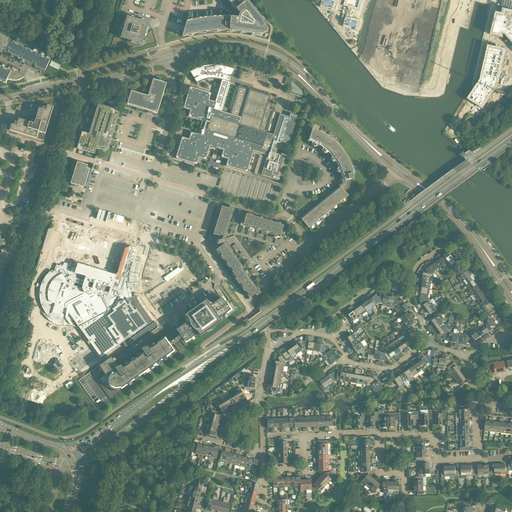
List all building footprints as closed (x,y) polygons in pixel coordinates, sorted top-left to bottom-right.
[(186,21),(182,37),(188,36),(196,34),(198,33),(209,32),(211,31),(220,31),(224,31),(238,32),(240,32),(259,35),(260,35),(260,34),(261,34),(262,34),(263,34),(264,33),(265,33),(265,32),(266,31),(266,30),(266,29),(266,28),(266,27),(266,26),(265,26),(265,25),(265,24),(266,24),(246,0),(228,0),(230,2),(239,14),(238,18),(235,18),(224,17),(219,17),(210,18),(195,19),(186,21)] [(326,0),(324,0),(323,6),(333,9),(335,3),(326,0)] [(497,16),(493,34),(501,36),(502,33),(505,34),(511,41),(511,14),(506,13),(505,18),(497,16)] [(383,15),(381,25),(387,27),(388,23),(389,20),(390,16),(383,15)] [(127,17),(122,32),(120,38),(142,45),(147,27),(145,26),(144,24),(145,22),(127,17)] [(348,19),(346,26),(356,29),(358,22),(348,19)] [(377,24),(375,30),(379,31),(382,32),(386,33),(387,27),(381,25),(377,24)] [(443,24),(442,31),(451,33),(453,26),(443,24)] [(0,48),(4,51),(4,50),(6,51),(7,52),(7,53),(18,58),(18,57),(19,58),(21,59),(31,64),(33,65),(34,65),(34,66),(44,71),(50,60),(49,60),(46,58),(45,57),(45,56),(45,55),(44,55),(44,54),(44,53),(43,53),(43,52),(42,52),(41,51),(40,50),(39,50),(38,50),(37,50),(37,49),(36,49),(35,49),(34,49),(33,49),(32,50),(31,50),(30,50),(26,48),(26,49),(24,48),(23,47),(13,42),(12,42),(11,41),(9,41),(10,40),(0,35),(0,48)] [(371,47),(369,53),(373,54),(373,55),(377,56),(377,55),(380,56),(382,50),(371,47)] [(482,81),(470,99),(482,107),(496,85),(504,52),(490,49),(482,81)] [(60,66),(52,61),(49,66),(58,70),(60,66)] [(230,115),(220,112),(229,83),(230,83),(232,78),(230,77),(234,70),(224,67),(224,66),(216,65),(205,66),(205,65),(198,68),(197,68),(189,72),(194,79),(193,79),(196,84),(199,83),(201,82),(204,81),(206,80),(209,80),(211,79),(214,79),(217,79),(219,80),(221,81),(215,102),(209,100),(211,93),(189,87),(183,108),(190,110),(188,117),(201,121),(197,135),(190,132),(188,139),(181,137),(175,158),(196,165),(198,158),(205,160),(209,146),(223,150),(221,157),(227,160),(225,166),(247,173),(253,154),(254,154),(254,155),(257,156),(258,155),(259,156),(253,174),(278,181),(286,157),(276,154),(277,148),(284,150),(286,144),(288,144),(297,116),(290,114),(289,118),(279,115),(273,136),(266,133),(266,134),(262,132),(273,97),(270,97),(270,96),(238,87),(230,115)] [(23,77),(24,76),(11,69),(10,71),(0,66),(0,67),(0,66),(0,79),(5,82),(7,78),(9,79),(10,79),(11,79),(13,80),(14,80),(15,80),(17,79),(18,79),(19,79),(21,78),(22,77),(23,77)] [(390,70),(387,79),(392,81),(395,73),(395,71),(390,70)] [(392,81),(391,82),(397,84),(400,74),(395,73),(392,81)] [(400,74),(397,84),(402,86),(405,76),(400,74)] [(405,76),(402,86),(407,87),(410,78),(405,76)] [(410,78),(407,87),(412,88),(416,78),(415,78),(410,76),(410,78)] [(416,78),(412,88),(418,88),(421,79),(416,77),(415,78),(416,78)] [(426,83),(425,89),(436,89),(438,80),(431,78),(430,84),(426,83)] [(127,98),(127,99),(128,99),(126,104),(127,105),(156,114),(157,113),(166,84),(166,83),(160,82),(161,80),(160,79),(159,79),(159,80),(158,81),(153,79),(152,80),(148,96),(131,91),(131,92),(129,97),(128,97),(127,96),(127,97),(126,97),(126,98),(127,98)] [(115,110),(98,104),(89,134),(82,132),(77,149),(94,154),(97,145),(100,146),(103,137),(107,138),(115,110)] [(11,125),(9,131),(43,141),(53,107),(47,105),(46,108),(43,107),(42,109),(39,108),(35,120),(36,120),(35,121),(33,121),(33,120),(32,119),(31,119),(31,120),(31,121),(32,121),(31,123),(31,124),(30,123),(18,119),(17,123),(15,122),(14,125),(11,125)] [(450,130),(446,135),(457,142),(460,137),(461,137),(469,125),(470,126),(483,116),(465,105),(458,117),(457,117),(449,129),(450,130)] [(352,177),(352,176),(352,175),(353,174),(351,166),(348,159),(343,153),(342,150),(335,143),(333,141),(326,136),(319,133),(312,130),(309,140),(315,142),(321,145),(326,149),(331,154),(335,159),(338,164),(341,170),(343,176),(341,177),(340,183),(339,186),(341,188),(301,220),(308,229),(312,226),(312,225),(314,224),(318,221),(317,221),(319,219),(322,217),(322,218),(329,212),(329,211),(333,208),(348,196),(343,190),(345,189),(346,188),(347,187),(347,186),(348,185),(348,184),(348,183),(348,182),(348,181),(348,180),(349,180),(350,180),(351,180),(351,179),(352,179),(352,178),(352,177)] [(143,153),(145,149),(122,142),(121,146),(143,153)] [(84,188),(86,181),(89,170),(86,169),(87,166),(77,162),(70,184),(84,188)] [(454,171),(459,175),(466,181),(467,181),(467,180),(456,170),(455,170),(454,171)] [(241,268),(233,257),(234,256),(226,244),(224,238),(225,235),(224,235),(231,210),(233,211),(234,208),(229,206),(228,209),(221,207),(211,240),(212,241),(213,245),(212,246),(224,263),(225,262),(227,264),(226,265),(228,268),(229,267),(232,272),(231,273),(237,280),(235,281),(238,285),(239,284),(242,288),(241,289),(243,293),(245,292),(248,296),(246,297),(248,299),(254,294),(255,297),(259,294),(258,291),(256,292),(240,269),(241,268)] [(281,233),(281,231),(283,226),(246,215),(244,222),(241,221),(240,225),(242,226),(243,225),(248,226),(280,236),(279,238),(282,239),(283,234),(281,233)] [(80,232),(67,228),(62,243),(58,242),(56,243),(52,257),(56,264),(54,272),(51,271),(50,272),(48,273),(44,278),(42,282),(40,287),(39,290),(39,293),(39,295),(39,298),(39,300),(40,303),(41,306),(42,308),(43,310),(40,311),(42,313),(43,315),(45,317),(47,320),(50,322),(52,323),(53,324),(54,324),(59,325),(62,326),(65,326),(66,326),(67,324),(69,325),(73,325),(75,325),(75,327),(79,333),(81,332),(131,298),(131,296),(130,293),(129,291),(130,291),(131,290),(131,289),(131,288),(131,287),(130,287),(130,286),(129,286),(128,284),(128,282),(128,279),(129,279),(129,277),(129,272),(130,269),(136,249),(132,248),(130,248),(130,249),(128,249),(129,248),(128,246),(125,246),(122,241),(91,231),(87,234),(83,233),(82,234),(80,234),(80,233),(80,232)] [(449,263),(451,265),(455,262),(449,253),(447,254),(446,253),(444,255),(444,256),(449,263)] [(442,258),(439,254),(437,256),(438,258),(440,260),(444,266),(449,263),(444,256),(442,258)] [(444,266),(440,260),(435,263),(439,270),(444,266)] [(439,270),(435,263),(430,266),(435,273),(439,270)] [(435,273),(430,266),(426,269),(427,271),(427,273),(423,273),(423,276),(424,276),(432,278),(432,274),(435,273)] [(178,267),(163,278),(166,282),(184,270),(182,268),(180,269),(178,267)] [(461,282),(463,280),(470,276),(472,274),(474,273),(471,269),(468,272),(468,270),(457,278),(461,282)] [(470,276),(463,280),(466,285),(473,281),(475,280),(473,277),(475,276),(474,273),(472,274),(470,276)] [(473,281),(466,285),(470,290),(476,285),(473,281)] [(476,285),(470,290),(467,292),(470,296),(473,294),(480,290),(476,285)] [(220,298),(221,299),(230,311),(218,319),(220,322),(220,321),(221,322),(220,322),(221,322),(237,311),(234,308),(231,303),(228,299),(220,288),(215,286),(214,289),(220,298)] [(481,292),(480,290),(473,294),(476,299),(483,294),(487,292),(485,289),(481,292)] [(419,301),(421,303),(417,306),(419,308),(422,306),(423,305),(430,300),(428,298),(429,294),(421,293),(419,293),(416,292),(416,295),(420,296),(419,301)] [(479,304),(486,299),(485,297),(489,294),(487,292),(483,294),(476,299),(479,304)] [(371,299),(375,305),(378,303),(381,304),(383,296),(383,294),(380,294),(379,297),(377,297),(376,295),(371,299)] [(131,298),(81,332),(100,358),(124,341),(152,321),(150,318),(143,310),(139,304),(137,299),(135,296),(131,298)] [(397,297),(394,296),(394,298),(393,306),(396,306),(398,309),(404,304),(401,299),(399,301),(397,300),(397,297)] [(207,308),(221,299),(220,298),(207,307),(203,301),(182,317),(178,320),(177,327),(171,326),(165,326),(165,323),(113,361),(111,357),(109,359),(109,358),(104,361),(105,362),(103,363),(98,366),(78,381),(98,409),(200,338),(199,337),(199,338),(198,337),(199,337),(197,334),(185,342),(177,330),(190,320),(191,321),(194,319),(193,318),(195,317),(194,315),(202,310),(203,311),(204,310),(205,311),(208,309),(207,308)] [(230,311),(221,299),(207,308),(208,309),(205,311),(204,310),(203,311),(202,310),(194,315),(195,317),(193,318),(194,319),(191,321),(190,320),(177,330),(185,342),(197,334),(199,337),(198,337),(199,338),(199,337),(200,338),(221,322),(220,322),(221,322),(220,321),(220,322),(218,319),(230,311)] [(375,305),(371,299),(366,302),(371,308),(375,305)] [(489,304),(486,299),(479,304),(481,306),(478,308),(480,310),(483,309),(489,304)] [(423,305),(422,306),(424,309),(425,308),(427,310),(433,305),(430,300),(423,305)] [(483,309),(480,310),(483,315),(486,313),(494,308),(496,307),(494,304),(495,303),(493,301),(491,303),(489,304),(483,309)] [(371,308),(366,302),(361,305),(366,312),(371,308)] [(408,309),(404,304),(398,309),(401,314),(408,309)] [(366,312),(361,305),(357,308),(361,315),(366,312)] [(437,310),(433,305),(427,310),(430,314),(437,310)] [(361,315),(357,308),(352,312),(357,318),(361,315)] [(487,319),(495,320),(496,315),(494,314),(493,313),(496,311),(494,308),(486,313),(488,316),(487,319)] [(357,318),(352,312),(348,315),(352,321),(357,318)] [(403,322),(409,318),(408,315),(406,313),(399,317),(403,322)] [(432,321),(435,325),(442,321),(444,319),(441,314),(432,321)] [(409,318),(403,322),(406,327),(413,322),(413,321),(415,320),(414,318),(415,317),(413,315),(411,316),(409,318)] [(489,331),(489,332),(492,330),(492,329),(490,327),(492,326),(494,326),(495,320),(487,319),(487,322),(484,324),(489,331)] [(413,321),(413,322),(406,327),(408,330),(407,333),(415,334),(416,328),(414,328),(413,326),(416,324),(413,321)] [(445,325),(442,321),(435,325),(438,330),(445,325)] [(438,330),(441,335),(448,330),(450,328),(447,324),(445,325),(438,330)] [(479,327),(484,334),(486,333),(487,334),(489,332),(489,331),(484,324),(479,327)] [(484,334),(479,327),(475,331),(479,337),(484,334)] [(448,330),(441,335),(445,339),(447,338),(449,338),(448,342),(451,342),(452,341),(453,333),(450,333),(448,330)] [(479,337),(475,331),(470,334),(475,341),(479,337)] [(349,343),(357,338),(353,333),(347,338),(348,340),(347,340),(349,343)] [(406,336),(404,338),(409,345),(412,344),(410,341),(412,339),(414,340),(415,334),(407,333),(406,336)] [(463,344),(466,345),(466,346),(468,346),(469,346),(470,345),(471,344),(472,342),(475,346),(478,345),(476,343),(475,341),(470,334),(468,336),(464,335),(463,344)] [(307,350),(309,336),(306,336),(305,341),(300,341),(296,344),(296,345),(301,351),(304,350),(307,350)] [(318,352),(320,338),(317,338),(316,343),(314,343),(312,351),(318,352)] [(320,338),(318,352),(321,353),(323,355),(330,351),(331,350),(329,347),(326,349),(324,347),(325,345),(323,345),(324,339),(320,338)] [(347,351),(360,342),(357,338),(349,343),(350,345),(346,349),(347,351)] [(404,338),(399,341),(404,348),(406,346),(407,347),(409,345),(404,338)] [(402,349),(404,348),(399,341),(398,339),(393,342),(400,352),(403,350),(402,349)] [(356,352),(363,347),(360,342),(347,351),(349,354),(354,350),(356,352)] [(393,342),(388,345),(395,354),(396,356),(398,358),(398,359),(402,357),(399,353),(400,352),(393,342)] [(296,344),(293,346),(293,347),(291,348),(296,355),(301,351),(296,345),(296,344)] [(388,345),(383,348),(385,351),(390,358),(391,359),(394,357),(393,356),(395,354),(388,345)] [(365,350),(363,347),(356,352),(358,355),(360,353),(362,355),(361,357),(367,358),(368,350),(365,350)] [(296,355),(291,348),(287,351),(291,358),(296,355)] [(284,353),(282,349),(279,351),(281,353),(282,355),(287,361),(288,364),(293,361),(291,358),(287,351),(284,353)] [(333,353),(331,350),(330,351),(323,355),(321,357),(324,362),(326,360),(333,355),(332,353),(333,353)] [(380,352),(378,360),(384,361),(384,359),(386,358),(388,360),(391,359),(390,358),(385,351),(383,353),(380,352)] [(429,365),(432,366),(435,351),(430,351),(429,357),(426,356),(425,358),(422,360),(426,367),(429,365)] [(437,369),(443,370),(444,368),(445,359),(445,357),(446,355),(446,353),(443,353),(442,359),(439,358),(438,367),(437,369)] [(276,365),(284,366),(284,363),(287,361),(282,355),(278,358),(279,360),(278,362),(275,361),(275,365),(276,365)] [(336,360),(333,355),(326,360),(329,365),(336,360)] [(422,360),(421,359),(420,359),(418,361),(416,357),(413,358),(422,370),(426,367),(422,360)] [(422,370),(413,358),(410,361),(413,364),(412,366),(417,373),(422,370)] [(451,360),(445,359),(444,368),(447,368),(448,371),(455,366),(456,365),(454,362),(453,363),(451,364),(450,363),(451,360)] [(511,359),(489,363),(490,373),(506,371),(505,369),(511,367),(511,359)] [(410,366),(408,363),(404,365),(405,366),(406,368),(408,370),(412,377),(417,373),(412,366),(410,366)] [(455,366),(448,371),(452,375),(458,371),(460,369),(462,368),(463,367),(462,365),(458,368),(456,365),(455,366)] [(356,384),(358,369),(355,369),(355,374),(352,373),(350,383),(356,384)] [(272,376),(282,377),(284,378),(285,372),(283,372),(275,370),(270,370),(270,372),(273,373),(272,376)] [(412,377),(408,370),(406,371),(405,370),(402,372),(403,373),(408,380),(412,377)] [(329,375),(333,382),(336,380),(339,381),(341,373),(341,371),(337,371),(337,374),(334,374),(333,372),(329,375)] [(368,377),(367,386),(370,386),(372,389),(379,384),(380,383),(378,381),(375,383),(374,381),(374,379),(372,378),(373,372),(369,371),(369,373),(369,375),(368,377)] [(455,380),(463,375),(461,372),(460,373),(458,371),(452,375),(455,380)] [(403,383),(408,380),(403,373),(402,372),(400,374),(400,375),(398,376),(403,383)] [(246,376),(245,381),(255,383),(256,378),(252,377),(253,374),(246,373),(246,376)] [(325,376),(323,378),(330,387),(330,388),(335,384),(333,382),(329,375),(326,377),(325,376)] [(464,377),(463,375),(455,380),(458,385),(460,383),(462,385),(464,384),(462,382),(465,380),(464,378),(464,377)] [(403,383),(398,376),(394,380),(399,386),(403,383)] [(330,387),(323,378),(320,379),(321,380),(319,382),(321,384),(319,386),(323,392),(330,387)] [(283,384),(281,383),(273,382),(270,381),(268,381),(268,383),(271,384),(271,387),(272,387),(280,389),(282,389),(283,384)] [(379,384),(372,389),(375,393),(377,392),(379,394),(381,393),(379,391),(382,389),(381,387),(382,386),(380,383),(379,384)] [(276,396),(276,394),(279,394),(280,389),(272,387),(271,387),(270,393),(272,393),(271,395),(276,396)] [(236,393),(241,401),(242,402),(243,405),(245,404),(243,400),(246,398),(240,390),(236,393)] [(241,401),(236,393),(231,395),(236,404),(241,401)] [(231,395),(226,398),(231,407),(232,408),(234,407),(233,406),(236,404),(231,395)] [(231,407),(226,398),(222,401),(227,410),(231,407)] [(227,410),(222,401),(217,404),(217,403),(215,405),(216,407),(218,406),(222,412),(227,410)] [(456,413),(456,415),(469,415),(469,409),(465,409),(465,406),(458,406),(458,410),(459,410),(459,413),(456,413)] [(420,414),(420,425),(428,425),(428,420),(431,419),(431,410),(427,410),(428,414),(420,414)] [(212,414),(210,419),(220,421),(221,416),(218,415),(218,412),(212,411),(211,414),(212,414)] [(446,419),(445,415),(445,411),(441,411),(441,414),(433,414),(434,425),(442,425),(442,419),(446,419)] [(366,417),(366,427),(374,427),(374,422),(378,422),(377,412),(374,412),(374,416),(366,417)] [(408,426),(408,416),(404,416),(404,412),(398,412),(399,420),(402,420),(402,426),(408,426)] [(412,415),(408,416),(408,426),(415,426),(415,420),(418,420),(417,412),(412,412),(412,415)] [(397,413),(388,414),(388,417),(388,427),(395,426),(394,420),(397,420),(397,413)] [(353,417),(354,428),(362,428),(361,422),(365,422),(364,414),(361,414),(361,417),(353,417)] [(388,414),(378,414),(378,421),(381,421),(382,427),(388,427),(388,417),(388,414)] [(219,424),(220,421),(210,419),(209,424),(223,428),(223,426),(219,424)] [(216,437),(217,432),(207,429),(206,434),(205,437),(208,437),(214,439),(214,437),(216,437)] [(359,440),(359,445),(369,445),(369,439),(365,439),(365,437),(359,437),(359,440)] [(277,442),(277,447),(287,447),(287,441),(283,442),(283,439),(276,439),(276,442),(277,442)] [(327,441),(320,441),(320,444),(317,444),(317,447),(313,448),(313,450),(329,449),(329,444),(327,444),(327,441)] [(470,447),(470,441),(460,442),(460,447),(460,450),(468,450),(468,447),(470,447)] [(413,452),(416,452),(425,452),(425,446),(422,446),(421,444),(415,444),(415,446),(413,447),(413,452)] [(205,456),(208,446),(202,445),(199,458),(201,458),(202,455),(205,456)] [(218,449),(213,448),(210,461),(212,461),(212,458),(216,459),(218,449)] [(224,462),(227,448),(225,448),(224,452),(221,451),(218,461),(224,462)] [(425,457),(425,452),(416,452),(416,457),(415,457),(415,461),(418,461),(422,460),(422,457),(425,457)] [(245,468),(249,454),(246,453),(245,457),(242,457),(239,466),(245,468)] [(424,460),(422,460),(418,461),(418,464),(419,469),(428,469),(428,463),(425,463),(424,460)] [(500,474),(500,464),(494,464),(494,468),(491,468),(492,475),(495,475),(495,474),(500,474)] [(508,471),(508,469),(508,467),(505,468),(505,464),(500,464),(500,474),(505,474),(508,474),(508,471)] [(475,476),(474,469),(472,469),(472,465),(466,466),(466,475),(472,475),(472,476),(475,476)] [(483,475),(483,465),(477,465),(477,469),(474,469),(475,476),(478,476),(478,475),(483,475)] [(492,475),(491,468),(489,468),(489,465),(483,465),(483,475),(488,474),(488,475),(492,475)] [(450,476),(449,466),(444,466),(444,470),(441,470),(441,477),(444,477),(444,476),(450,476)] [(458,476),(458,469),(455,469),(455,466),(449,466),(450,476),(455,476),(458,476)] [(466,475),(466,466),(461,466),(461,469),(458,469),(458,476),(461,476),(461,479),(466,478),(466,475)] [(370,472),(370,467),(360,467),(360,473),(360,476),(363,475),(366,473),(366,472),(370,472)] [(429,474),(428,469),(419,469),(419,474),(418,474),(418,477),(416,477),(423,477),(425,477),(425,474),(429,474)] [(324,473),(320,477),(327,484),(331,480),(329,478),(331,475),(331,474),(329,474),(329,473),(328,473),(328,475),(327,476),(325,473),(324,473)] [(365,485),(372,478),(368,474),(367,475),(366,474),(366,473),(363,475),(365,477),(361,481),(365,485)] [(327,484),(320,477),(316,481),(323,488),(327,484)] [(423,480),(423,477),(416,477),(416,480),(412,480),(413,486),(422,486),(422,480),(423,480)] [(369,489),(376,481),(372,478),(365,485),(369,489)] [(311,480),(305,480),(305,490),(311,490),(311,492),(313,492),(313,488),(312,487),(311,488),(311,480)] [(194,481),(192,486),(206,490),(207,487),(202,486),(203,483),(194,481)] [(323,488),(316,481),(312,485),(313,486),(312,487),(313,488),(313,492),(315,492),(317,489),(320,492),(323,488)] [(380,485),(376,481),(369,489),(373,493),(375,490),(378,493),(379,490),(380,487),(379,486),(380,485)] [(388,492),(387,482),(382,483),(382,487),(380,487),(379,490),(382,490),(382,493),(386,492),(386,496),(388,496),(388,492)] [(398,482),(393,482),(393,492),(398,492),(402,492),(401,485),(398,486),(398,482)] [(422,491),(422,486),(413,486),(413,492),(416,492),(416,494),(423,494),(423,491),(422,491)] [(256,495),(258,490),(245,487),(245,489),(248,489),(247,493),(256,495)] [(200,497),(200,494),(191,491),(189,496),(203,500),(204,498),(200,497)] [(212,510),(215,497),(213,497),(212,500),(209,499),(207,508),(212,510)] [(254,506),(255,500),(242,497),(242,499),(245,500),(244,503),(254,506)] [(220,511),(222,511),(226,500),(223,499),(223,502),(220,502),(217,511),(220,511)] [(228,500),(226,500),(222,511),(228,511),(230,504),(227,503),(228,500)] [(197,507),(198,504),(188,502),(187,507),(201,510),(201,508),(197,507)] [(461,505),(460,511),(464,511),(472,511),(473,508),(470,507),(470,505),(464,503),(463,506),(461,505)]
